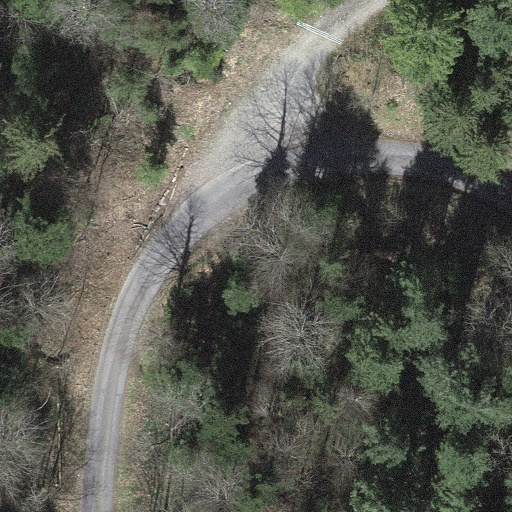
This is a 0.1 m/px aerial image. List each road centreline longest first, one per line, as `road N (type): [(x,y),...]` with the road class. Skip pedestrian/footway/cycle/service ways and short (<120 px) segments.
road 1 (unclassified): [(511,207),(474,183),(319,146),(180,211),(102,324),(81,511)]
road 2 (track): [(278,165),(293,75),(363,0)]
